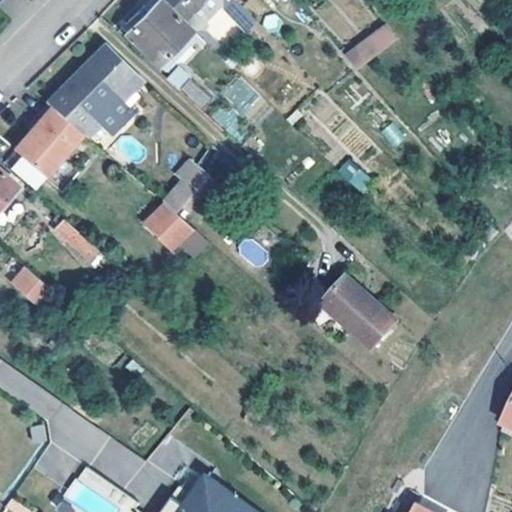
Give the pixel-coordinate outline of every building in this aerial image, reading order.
[(158,64),(196,27),(187,19),(167,0),(156,0),(144,12),(146,14),(127,34),(158,64)] [(167,0),(187,19),(206,0),(217,0),(220,3),(247,29),(257,20),(237,0),(167,0)] [(196,27),(220,3),(217,0),(206,0),(187,19),(196,27)] [(391,26),(349,55),(359,66),(400,38),(391,26)] [(104,43),(96,51),(121,74),(129,66),(104,43)] [(142,78),(129,66),(121,74),(96,51),(65,84),(68,88),(52,104),(86,134),(100,145),(135,110),(122,97),(142,78)] [(180,89),(191,74),(177,65),(166,80),(180,89)] [(222,92),(241,113),(259,97),(240,75),(222,92)] [(182,88),(201,106),(209,97),(190,80),(182,88)] [(86,134),(52,104),(48,100),(35,113),(40,117),(30,127),(14,145),(47,174),(86,134)] [(229,132),(241,119),(222,102),(210,115),(229,132)] [(40,117),(35,113),(26,122),(30,127),(40,117)] [(393,146),(405,137),(393,122),(382,131),(393,146)] [(360,192),(372,180),(349,158),(337,169),(360,192)] [(210,175),(197,163),(164,200),(177,211),(182,206),(210,175)] [(0,166),(0,205),(19,183),(0,166)] [(216,180),(210,175),(182,206),(190,211),(216,180)] [(80,230),(65,217),(55,229),(71,242),(80,230)] [(80,230),(71,242),(91,259),(87,264),(113,286),(126,271),(80,230)] [(191,259),(208,243),(197,232),(181,247),(191,259)] [(35,304),(50,287),(24,265),(10,282),(35,304)] [(348,276),(323,303),(372,348),(397,319),(348,276)] [(29,427),(33,444),(47,440),(43,423),(29,427)] [(172,511),(260,511),(207,474),(204,478),(198,474),(187,490),(172,511)] [(180,485),(160,511),(172,511),(187,490),(180,485)] [(32,511),(13,498),(2,511),(32,511)] [(435,511),(417,503),(412,511),(435,511)]
